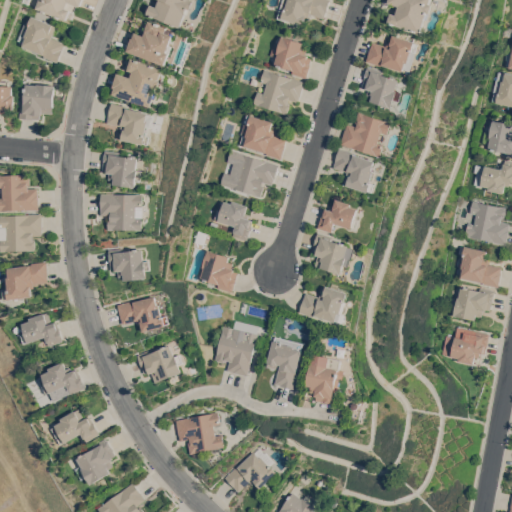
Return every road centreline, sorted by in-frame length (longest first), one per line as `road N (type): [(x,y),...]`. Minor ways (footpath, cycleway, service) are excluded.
road 1 (residential): [(210,511),(137,421),(85,303),(71,226),(72,151),(84,83),(114,0)]
road 2 (residential): [(358,0),(283,271)]
road 3 (residential): [(481,511),(511,350)]
